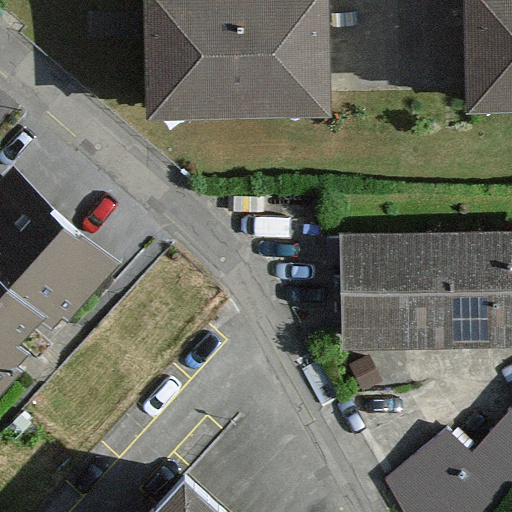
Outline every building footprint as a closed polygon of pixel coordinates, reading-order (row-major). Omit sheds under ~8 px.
[(139,0),(141,89),(316,96),(315,0),(139,0)] [(511,0),(450,0),(451,97),(511,97),(511,0)] [(14,157),(0,173),(0,382),(109,256),(14,157)] [(511,235),(343,236),(338,326),(511,327),(511,235)] [(511,399),(483,442),(441,413),(385,495),(411,511),(491,511),(511,483),(511,399)] [(119,511),(216,511),(166,464),(119,511)]
